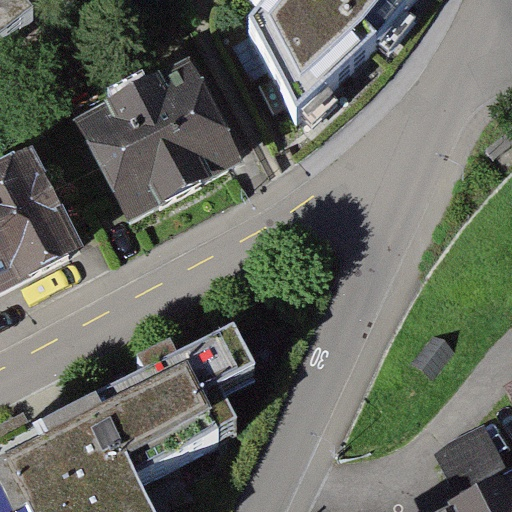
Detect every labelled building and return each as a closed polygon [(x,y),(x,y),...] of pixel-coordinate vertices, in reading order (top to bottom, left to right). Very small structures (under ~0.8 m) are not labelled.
[(0,0),(0,80),(62,30),(35,0),(0,0)] [(268,0),(238,43),(295,130),(377,61),(419,0),(268,0)] [(181,80),(65,144),(124,250),(240,185),(181,80)] [(33,176),(0,193),(0,327),(90,279),(33,176)] [(432,338),(410,367),(433,383),(454,354),(432,338)] [(237,342),(0,466),(0,511),(152,511),(141,490),(238,441),(218,404),(258,384),(237,342)] [(511,380),(502,387),(511,403),(511,380)] [(511,471),(486,426),(435,454),(463,508),(511,482),(511,471)] [(511,511),(511,482),(463,508),(455,511),(511,511)]
